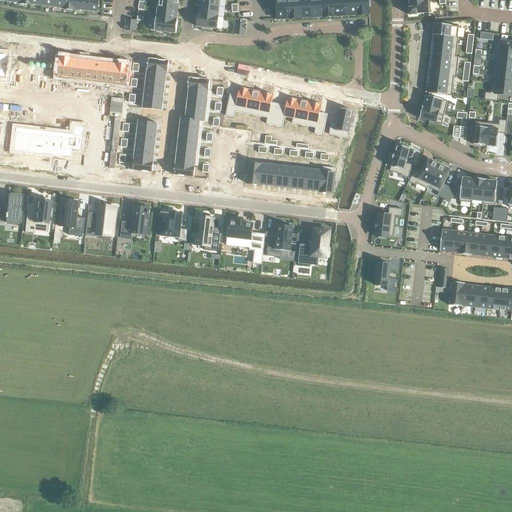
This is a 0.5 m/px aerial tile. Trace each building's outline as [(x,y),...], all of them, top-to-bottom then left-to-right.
[(63,10),(64,0),(53,0),(52,7),(63,9),(63,10)] [(64,0),(63,10),(74,11),(75,0),(64,0)] [(76,10),(87,11),(87,0),(75,0),(74,11),(76,11),(76,10)] [(87,0),(87,11),(99,13),(100,0),(87,0)] [(156,0),(156,8),(157,8),(179,10),(179,0),(156,0)] [(275,0),(277,21),(289,20),(288,0),(275,0)] [(288,0),(289,20),(301,20),(299,0),(288,0)] [(299,0),(301,20),(312,19),(311,0),(299,0)] [(311,0),(312,19),(324,18),(322,0),(311,0)] [(322,0),(324,18),(335,18),(334,0),(322,0)] [(334,0),(335,18),(346,17),(345,0),(334,0)] [(345,0),(346,17),(358,16),(356,0),(345,0)] [(356,0),(358,16),(371,16),(369,0),(356,0)] [(410,8),(409,8),(410,15),(417,15),(417,14),(431,13),(430,2),(410,3),(410,8)] [(198,14),(219,17),(220,7),(200,4),(199,14),(198,14)] [(157,8),(156,18),(178,21),(179,10),(157,8)] [(217,30),(219,17),(198,14),(196,27),(217,30)] [(153,18),(151,31),(155,31),(176,34),(178,21),(156,18),(153,18)] [(126,19),(125,30),(136,32),(138,20),(137,20),(126,19)] [(235,23),(234,34),(245,36),(247,24),(241,24),(235,23)] [(434,24),(432,35),(436,36),(436,35),(457,38),(459,26),(434,24)] [(436,36),(429,94),(452,96),(454,77),(456,77),(458,57),(456,57),(458,38),(457,38),(436,35),(436,36)] [(511,42),(496,41),(495,52),(511,54),(511,42)] [(511,54),(495,52),(494,62),(511,64),(511,54)] [(0,54),(0,77),(4,78),(4,83),(11,84),(12,71),(6,70),(8,56),(0,54)] [(61,58),(58,78),(69,79),(71,59),(61,58)] [(71,59),(69,79),(77,80),(79,60),(71,59)] [(147,59),(146,69),(148,69),(167,72),(168,61),(147,59)] [(79,60),(77,80),(84,81),(87,61),(79,60)] [(87,61),(84,81),(92,82),(95,62),(87,61)] [(95,62),(92,82),(100,83),(102,62),(95,62)] [(102,62),(100,83),(108,84),(110,63),(102,62)] [(511,64),(494,62),(493,72),(511,74),(511,64)] [(110,63),(108,84),(115,84),(118,64),(110,63)] [(118,64),(115,84),(126,86),(128,65),(118,64)] [(148,69),(147,77),(166,79),(167,72),(148,69)] [(511,74),(493,72),(492,83),(511,84),(511,74)] [(147,77),(146,85),(165,87),(166,79),(147,77)] [(189,78),(188,89),(189,89),(209,91),(210,92),(210,91),(211,81),(210,81),(189,78)] [(485,93),(484,100),(498,102),(499,95),(511,96),(511,84),(492,83),(490,93),(485,93)] [(146,85),(145,93),(164,95),(165,87),(146,85)] [(230,94),(226,116),(234,118),(235,118),(237,107),(246,109),(250,90),(240,88),(238,96),(230,94)] [(189,89),(188,96),(208,99),(209,91),(189,89)] [(250,90),(246,109),(260,112),(264,93),(250,90)] [(145,93),(144,100),(164,103),(164,95),(145,93)] [(264,93),(260,112),(269,114),(266,124),(267,125),(275,126),(279,104),(272,103),(274,95),(264,93)] [(188,96),(188,104),(207,106),(208,99),(188,96)] [(426,96),(423,107),(445,113),(447,101),(426,96)] [(279,104),(275,126),(282,128),(283,128),(285,117),(294,119),(298,100),(288,98),(286,106),(279,104)] [(144,100),(143,109),(163,111),(164,103),(144,100)] [(298,100),(294,119),(308,122),(312,103),(298,100)] [(312,103),(308,122),(317,124),(315,134),(315,135),(324,136),(328,115),(320,113),(322,105),(321,105),(312,103)] [(188,104),(187,112),(206,114),(207,106),(188,104)] [(423,107),(420,119),(442,124),(445,113),(423,107)] [(331,123),(329,135),(336,136),(337,131),(349,134),(351,124),(353,125),(355,117),(353,116),(354,111),(341,108),(338,124),(331,123)] [(186,119),(186,120),(201,121),(201,122),(205,122),(206,114),(187,112),(186,119)] [(181,118),(180,127),(200,129),(201,122),(201,121),(186,120),(186,119),(181,118)] [(488,123),(485,146),(497,147),(498,133),(506,134),(507,121),(499,120),(499,124),(488,123)] [(139,121),(138,130),(157,132),(158,123),(139,121)] [(476,122),(473,145),(485,146),(488,123),(476,122)] [(15,132),(13,151),(28,152),(42,154),(56,156),(70,157),(71,157),(72,150),(80,151),(83,127),(74,126),(73,138),(58,137),(44,135),(30,133),(15,132)] [(180,127),(179,134),(199,137),(200,129),(180,127)] [(138,130),(137,137),(156,140),(157,132),(138,130)] [(179,134),(178,142),(198,144),(199,137),(179,134)] [(137,137),(136,145),(156,147),(156,140),(137,137)] [(178,142),(178,150),(197,152),(198,144),(178,142)] [(136,145),(135,153),(155,155),(156,147),(136,145)] [(391,167),(390,172),(401,175),(401,176),(409,178),(413,165),(406,163),(410,149),(397,145),(391,167)] [(178,150),(177,158),(196,160),(197,152),(178,150)] [(135,153),(134,161),(154,163),(155,155),(135,153)] [(177,158),(176,165),(195,168),(196,160),(177,158)] [(415,170),(409,182),(416,186),(416,184),(427,189),(428,187),(429,185),(440,164),(428,158),(421,173),(415,170)] [(134,161),(133,171),(153,173),(154,163),(134,161)] [(250,161),(247,182),(260,183),(260,182),(259,182),(262,163),(250,161)] [(262,163),(259,182),(260,182),(267,183),(269,164),(262,163)] [(269,164),(267,183),(275,184),(277,164),(269,164)] [(277,164),(275,184),(283,185),(285,165),(277,164)] [(429,185),(428,187),(439,192),(438,195),(444,199),(449,188),(444,185),(451,170),(440,164),(429,185)] [(176,165),(175,176),(194,178),(195,168),(176,165)] [(285,165),(283,185),(290,186),(293,166),(285,165)] [(293,166),(290,186),(298,187),(300,167),(293,166)] [(300,167),(298,187),(306,187),(308,168),(300,167)] [(308,168),(306,187),(314,188),(316,169),(308,168)] [(316,169),(314,188),(321,189),(324,170),(316,169)] [(321,189),(320,190),(333,192),(334,185),(336,185),(337,179),(335,178),(336,171),(324,170),(321,189)] [(460,199),(459,202),(472,203),(472,201),(474,179),(462,177),(460,199)] [(474,179),(472,201),(483,202),(486,180),(474,179)] [(483,202),(482,204),(495,206),(495,203),(497,181),(486,180),(483,202)] [(449,188),(444,199),(450,202),(456,191),(449,188)] [(0,209),(0,219),(6,220),(5,223),(6,223),(18,224),(19,224),(22,196),(9,195),(7,211),(0,209)] [(28,209),(25,232),(34,233),(34,231),(35,223),(49,225),(49,217),(51,217),(52,209),(50,209),(51,201),(37,199),(36,206),(36,210),(28,209)] [(62,200),(59,226),(70,228),(69,235),(83,237),(85,218),(77,217),(79,202),(62,200)] [(123,222),(121,238),(132,239),(132,233),(147,235),(149,217),(149,214),(150,214),(150,211),(149,211),(150,209),(134,206),(133,216),(133,215),(132,220),(133,220),(132,223),(123,222)] [(93,217),(92,226),(98,226),(97,234),(103,235),(113,236),(114,228),(116,229),(117,216),(115,216),(116,208),(100,207),(99,214),(99,218),(93,217)] [(376,220),(375,232),(375,237),(389,238),(390,237),(393,238),(396,216),(402,217),(403,209),(389,208),(389,214),(378,213),(377,220),(376,220)] [(494,208),(492,221),(500,222),(501,209),(500,209),(495,208),(494,208)] [(501,209),(500,222),(507,222),(509,210),(508,210),(502,209),(501,209)] [(162,213),(160,235),(179,237),(178,241),(187,242),(189,230),(180,229),(182,214),(173,213),(173,214),(162,213)] [(196,233),(194,246),(204,247),(204,250),(218,252),(221,229),(214,228),(215,217),(198,215),(197,224),(195,224),(194,232),(196,233)] [(228,242),(227,245),(238,246),(238,244),(251,245),(250,247),(250,250),(256,250),(254,263),(262,264),(265,235),(252,233),(253,224),(245,223),(245,222),(237,221),(237,223),(230,222),(228,234),(228,242)] [(270,237),(267,256),(280,257),(281,251),(291,252),(294,228),(278,226),(277,238),(270,237)] [(300,245),(298,264),(308,265),(309,258),(319,259),(328,260),(329,258),(330,259),(331,248),(330,248),(332,229),(313,228),(311,246),(300,245)] [(442,230),(440,252),(453,253),(456,231),(442,230)] [(456,231),(453,253),(459,254),(465,255),(468,233),(456,231)] [(468,233),(465,255),(473,256),(478,256),(481,234),(468,233)] [(481,234),(478,256),(491,258),(493,236),(481,234)] [(493,236),(491,258),(503,259),(506,237),(493,236)] [(511,238),(506,237),(503,259),(511,260),(511,238)] [(118,240),(117,250),(120,250),(121,246),(128,246),(128,241),(118,240)] [(377,262),(374,285),(387,287),(387,291),(394,292),(395,279),(394,279),(394,280),(388,279),(390,263),(377,262)] [(447,292),(446,302),(449,303),(449,305),(462,307),(465,284),(451,282),(450,290),(450,293),(447,292)] [(465,284),(462,307),(463,307),(463,306),(474,308),(477,286),(465,284)] [(477,286),(474,308),(487,309),(490,287),(477,286)] [(490,287),(487,309),(499,311),(502,288),(490,287)] [(511,289),(502,288),(499,311),(511,312),(511,289)]
